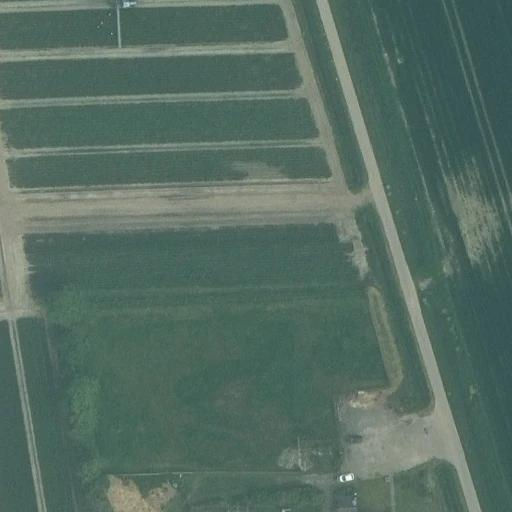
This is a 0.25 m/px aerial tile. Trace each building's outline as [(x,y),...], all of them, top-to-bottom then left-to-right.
[(222,282),(226,366),(323,361),(319,277),(222,282)] [(386,354),(383,329),(373,330),(371,311),(362,313),(366,340),(365,340),(367,356),(386,354)] [(311,429),(296,431),(299,453),(314,451),(311,429)] [(267,437),(208,436),(208,456),(290,457),(290,452),(267,452),(267,437)] [(351,494),(337,495),(338,507),(352,506),(351,494)]
